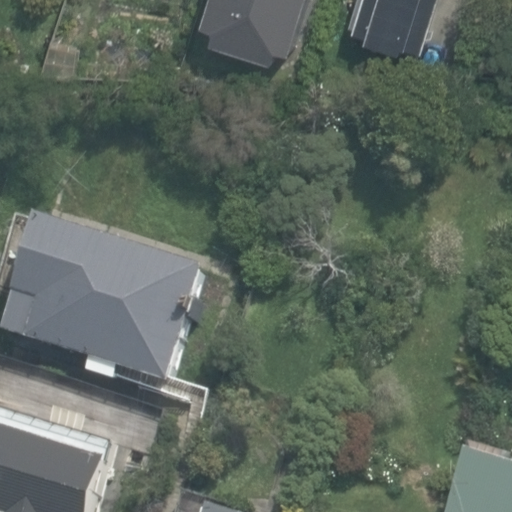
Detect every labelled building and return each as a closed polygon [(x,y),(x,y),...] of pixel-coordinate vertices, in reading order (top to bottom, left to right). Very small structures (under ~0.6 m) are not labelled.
[(223,0),(218,19),(225,21),(221,36),(289,57),(293,42),(306,46),(320,0),(223,0)] [(404,42),(429,50),(444,0),(355,0),(344,36),(400,54),(404,42)] [(129,374),(179,390),(216,272),(49,219),(12,335),(99,363),(95,376),(125,385),(129,374)] [(97,511),(117,446),(0,410),(0,511),(97,511)] [(511,511),(511,466),(478,456),(461,511),(511,511)]
